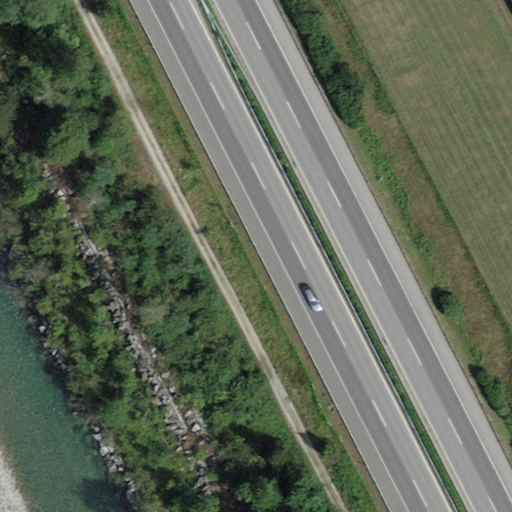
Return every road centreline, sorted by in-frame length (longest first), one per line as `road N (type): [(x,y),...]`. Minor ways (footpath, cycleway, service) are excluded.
road 1 (motorway): [(490,511),(230,0)]
road 2 (motorway): [(164,0),(424,511)]
road 3 (track): [(336,511),(77,0)]
